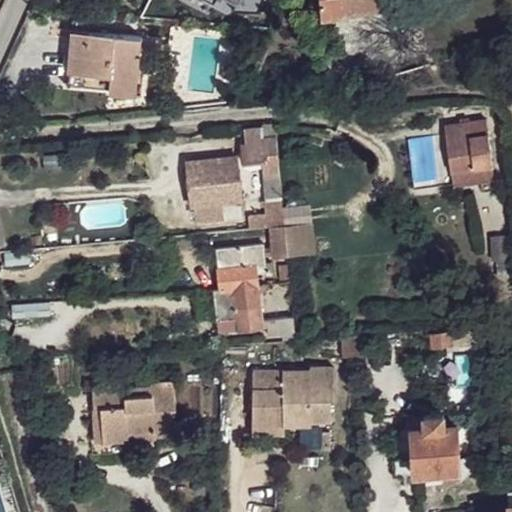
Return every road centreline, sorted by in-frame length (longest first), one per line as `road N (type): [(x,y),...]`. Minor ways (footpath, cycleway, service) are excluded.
road 1 (unclassified): [(0,137),(258,115)]
road 2 (unknown): [(0,316),(51,511)]
